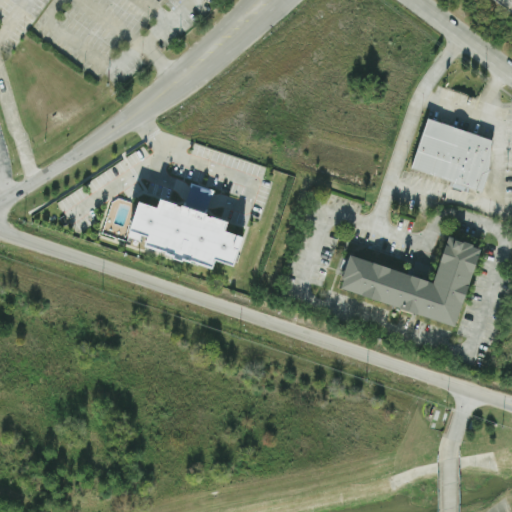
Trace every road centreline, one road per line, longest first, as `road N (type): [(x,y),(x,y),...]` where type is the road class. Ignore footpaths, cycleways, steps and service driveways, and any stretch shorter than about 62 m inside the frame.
road 1 (residential): [(511,403),(0,228)]
road 2 (secondary): [(0,206),(147,106)]
road 3 (secondary): [(246,0),(147,106)]
road 4 (secondary): [(409,0),(511,75)]
